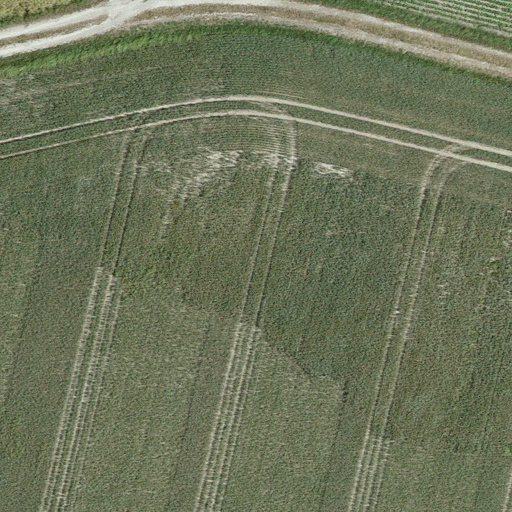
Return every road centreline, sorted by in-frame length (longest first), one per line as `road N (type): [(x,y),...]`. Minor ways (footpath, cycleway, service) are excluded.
road 1 (track): [(113,22),(282,10),(511,66)]
road 2 (track): [(0,47),(113,22),(140,0)]
